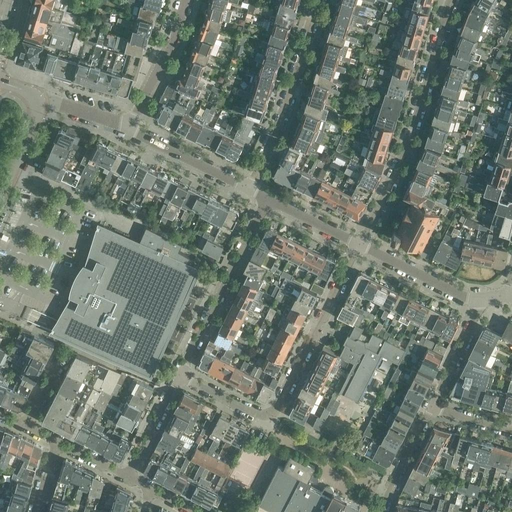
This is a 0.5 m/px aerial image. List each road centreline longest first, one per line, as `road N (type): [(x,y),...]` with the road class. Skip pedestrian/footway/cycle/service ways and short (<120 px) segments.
road 1 (residential): [(358,242),(410,132),(449,0)]
road 2 (residential): [(248,186),(281,116),(317,0)]
road 3 (residential): [(270,413),(358,242)]
road 4 (residential): [(180,358),(264,195)]
road 5 (residential): [(127,127),(175,35),(184,0)]
road 6 (residential): [(248,186),(127,127)]
road 7 (residential): [(128,477),(180,358)]
road 8 (residential): [(474,299),(358,242)]
